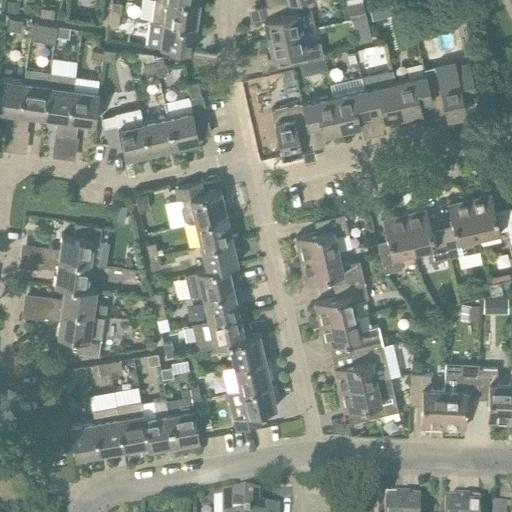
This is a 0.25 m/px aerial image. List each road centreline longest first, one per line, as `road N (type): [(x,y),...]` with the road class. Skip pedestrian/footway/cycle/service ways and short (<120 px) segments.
road 1 (residential): [(323,459),(256,185)]
road 2 (residential): [(247,153),(126,184),(7,163)]
road 3 (residential): [(87,507),(101,494),(300,461)]
road 4 (residential): [(323,459),(511,461)]
road 5 (residential): [(13,418),(0,375),(14,287),(0,235)]
road 6 (residential): [(256,185),(409,163)]
road 7 (residential): [(247,153),(228,0)]
